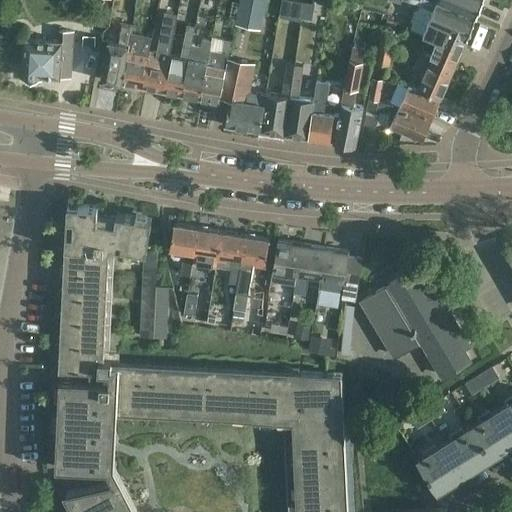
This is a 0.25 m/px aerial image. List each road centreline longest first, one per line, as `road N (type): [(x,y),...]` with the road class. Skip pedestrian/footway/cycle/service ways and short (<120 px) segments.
road 1 (tertiary): [(11,495),(6,367),(32,160)]
road 2 (secondary): [(169,165),(293,186),(470,189)]
road 3 (residential): [(470,189),(465,144),(511,39)]
road 4 (secondary): [(169,165),(126,138),(35,120)]
road 5 (secondary): [(32,160),(119,170),(169,165)]
